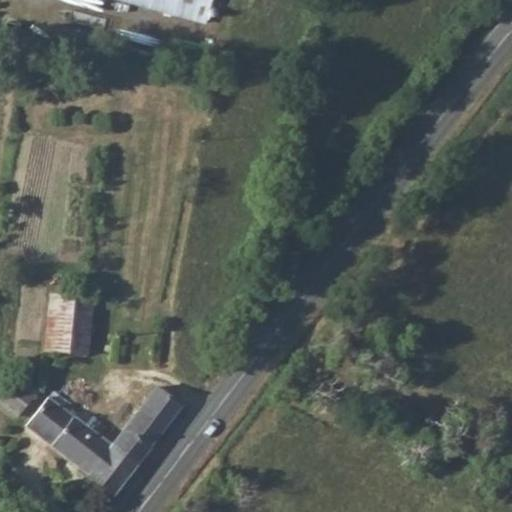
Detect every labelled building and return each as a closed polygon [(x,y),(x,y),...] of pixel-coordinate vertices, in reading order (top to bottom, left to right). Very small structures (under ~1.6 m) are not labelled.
[(106,0),(202,24),(209,0),(106,0)] [(92,355),(97,294),(52,290),(46,351),(92,355)] [(153,389),(144,400),(170,419),(179,407),(153,389)] [(47,396),(23,427),(111,496),(135,465),(110,445),(47,396)] [(144,400),(110,445),(135,465),(170,419),(144,400)]
